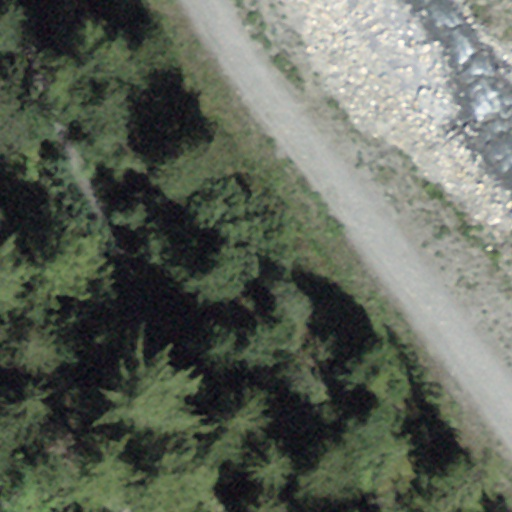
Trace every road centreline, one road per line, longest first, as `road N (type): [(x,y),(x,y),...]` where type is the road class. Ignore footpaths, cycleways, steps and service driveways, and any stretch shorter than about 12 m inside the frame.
road 1 (track): [(69,511),(93,420),(103,276),(19,79),(8,0)]
road 2 (track): [(511,426),(238,0)]
